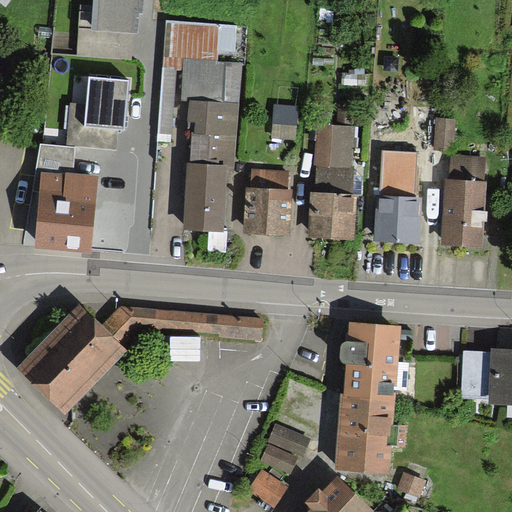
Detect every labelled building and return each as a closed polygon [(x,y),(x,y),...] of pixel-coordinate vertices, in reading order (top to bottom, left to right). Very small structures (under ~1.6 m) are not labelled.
[(143,0),(92,0),(91,12),(80,12),(77,54),(133,58),(136,13),(143,14),(143,0)] [(189,97),(184,230),(220,232),(222,165),(231,165),(235,60),(184,58),(182,97),(189,97)] [(66,149),(114,150),(114,128),(122,128),(123,80),(75,78),(74,106),(67,106),(66,149)] [(405,104),(387,103),(387,124),(404,124),(405,104)] [(273,107),(270,142),(291,144),(294,109),(273,107)] [(310,239),(351,240),(353,107),(338,107),(338,128),(312,128),(310,239)] [(434,149),(449,150),(451,123),(436,122),(434,149)] [(400,141),(382,141),(378,244),(414,246),(416,190),(414,190),(414,184),(398,184),(400,141)] [(451,158),(442,245),(476,249),(485,161),(451,158)] [(286,175),(250,173),(247,233),(283,235),(286,175)] [(34,247),(82,251),(87,196),(61,194),(63,177),(40,175),(34,247)] [(75,310),(18,368),(60,409),(139,328),(257,338),(258,321),(117,310),(97,331),(75,310)] [(394,328),(350,326),(346,396),(390,399),(394,328)] [(511,402),(511,356),(466,355),(465,401),(511,402)] [(340,396),(335,467),(382,470),(387,400),(340,396)] [(302,454),(307,440),(276,428),(270,443),(302,454)] [(260,463),(285,473),(291,459),(265,449),(260,463)] [(267,509),(280,490),(255,472),(241,491),(267,509)] [(398,491),(417,497),(421,484),(402,478),(398,491)] [(303,511),(363,511),(334,482),(303,511)]
